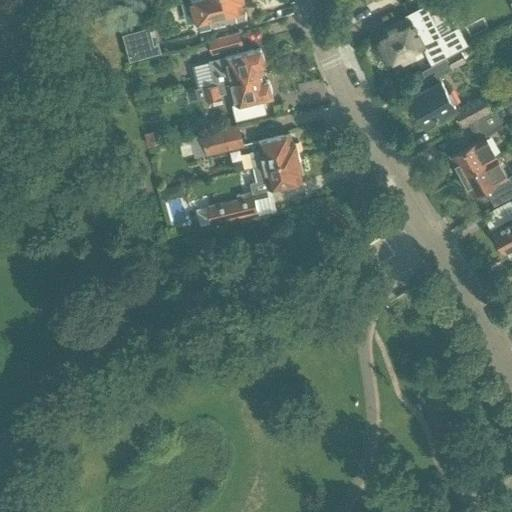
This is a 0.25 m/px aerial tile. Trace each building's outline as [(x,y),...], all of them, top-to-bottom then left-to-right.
[(237,20),(236,13),(243,11),(241,2),(244,1),(243,0),(190,0),(196,23),(211,19),(213,27),(237,20)] [(424,46),(433,64),(465,46),(457,30),(440,39),(424,8),(409,16),(411,21),(379,37),(392,62),(424,46)] [(130,60),(162,52),(159,43),(155,44),(150,27),(124,33),(130,60)] [(218,53),(242,47),(239,34),(209,42),(211,50),(217,49),(218,53)] [(260,50),(225,58),(194,65),(200,87),(203,87),(209,85),(209,86),(209,87),(262,74),(261,67),(264,66),(264,64),(265,64),(264,61),(263,55),(261,51),(260,51),(260,50)] [(467,61),(461,50),(447,58),(422,71),(431,87),(410,98),(425,123),(455,106),(441,81),(442,80),(439,75),(453,68),(467,61)] [(264,81),(262,74),(209,87),(209,86),(203,87),(206,100),(222,96),(221,95),(233,92),(238,113),(251,110),(250,102),(272,97),(271,95),(272,95),(272,91),(271,86),(268,82),(268,80),(264,81)] [(472,121),(509,100),(490,110),(482,96),(456,110),(463,124),(472,120),(472,121)] [(482,139),(486,136),(499,128),(511,117),(511,98),(509,100),(472,121),(480,135),(482,139)] [(239,123),(201,132),(201,133),(178,139),(184,164),(197,161),(196,156),(206,153),(207,155),(245,145),(239,123)] [(158,131),(144,134),(147,147),(161,144),(158,131)] [(293,143),(291,134),(258,141),(260,149),(250,151),(254,168),(299,157),(296,143),(293,143)] [(462,176),(497,156),(486,136),(482,139),(451,155),(462,176)] [(473,196),(507,177),(508,177),(507,175),(497,156),(462,176),(473,196)] [(260,215),(275,211),(273,202),(270,189),(302,181),(300,172),(303,171),(299,157),(254,168),(257,181),(250,182),(253,194),(207,206),(197,209),(201,225),(211,223),(211,224),(259,212),(260,215)] [(165,202),(185,196),(181,184),(161,190),(165,202)] [(511,199),(511,200),(511,201),(511,222),(501,228),(500,225),(492,229),(490,231),(496,243),(499,242),(504,252),(511,247),(511,199)]
